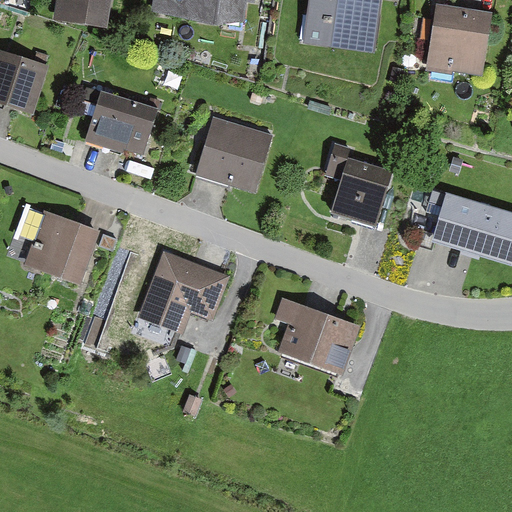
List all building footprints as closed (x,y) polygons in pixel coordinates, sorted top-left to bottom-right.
[(112,0),(57,0),(55,18),(107,27),(112,0)] [(253,0),(152,0),(150,13),(216,26),(245,22),(247,4),(254,3),(253,0)] [(381,0),(308,0),(303,45),(374,54),(381,0)] [(492,15),(437,6),(426,71),(453,76),(454,71),(482,76),(492,15)] [(47,66),(0,52),(0,104),(33,115),(47,66)] [(48,56),(37,53),(35,60),(46,63),(48,56)] [(393,68),(389,82),(401,85),(405,72),(393,68)] [(157,109),(86,87),(83,99),(98,104),(86,142),(123,154),(124,149),(142,155),(157,109)] [(252,93),(250,100),(262,103),(264,96),(252,93)] [(310,102),(308,110),(330,117),(332,109),(310,102)] [(274,136),(213,117),(195,176),(256,195),(274,136)] [(54,140),(51,150),(62,154),(65,144),(54,140)] [(351,149),(336,145),(326,176),(341,181),(330,213),(376,227),(393,173),(348,158),(351,149)] [(430,251),(433,242),(446,197),(429,192),(414,246),(430,251)] [(511,213),(447,194),(446,197),(433,242),(511,265),(511,213)] [(98,232),(30,207),(20,237),(34,242),(25,266),(79,285),(98,232)] [(230,275),(162,251),(138,318),(183,334),(190,314),(213,322),(230,275)] [(358,327),(282,300),(275,320),(288,325),(279,351),(342,374),(358,327)] [(181,346),(176,361),(186,364),(191,350),(181,346)] [(231,385),(223,390),(228,398),(236,392),(231,385)] [(189,395),(183,412),(196,416),(202,399),(189,395)]
